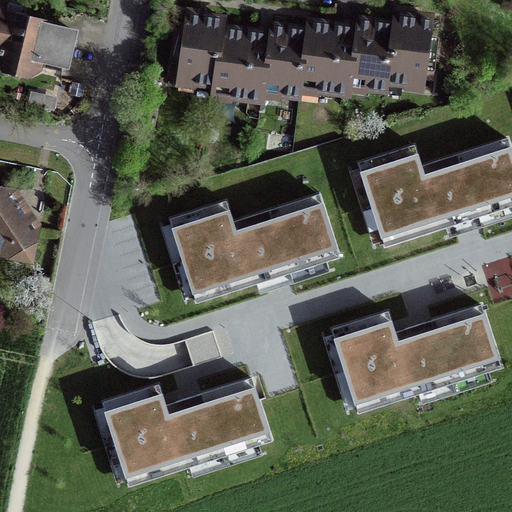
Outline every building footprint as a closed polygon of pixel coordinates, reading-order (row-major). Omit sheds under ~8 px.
[(65,67),(73,33),(0,15),(0,57),(0,58),(0,61),(4,68),(26,73),(34,69),(36,60),(65,67)] [(394,16),(393,25),(375,23),(358,20),(356,29),(332,26),(307,22),(306,31),(289,29),(271,27),(270,36),(245,32),(221,29),(222,20),(204,18),(186,15),(178,75),(193,76),(192,84),(213,86),(212,95),(213,89),(228,91),(227,97),(261,102),(263,86),(277,88),(276,95),(297,98),(299,82),(315,84),(314,91),(347,95),(350,79),(363,81),(362,88),(384,91),(385,82),(406,85),(407,78),(422,80),(430,21),(412,19),(394,16)] [(413,145),(358,162),(383,245),(469,218),(511,205),(511,151),(507,136),(456,151),(460,165),(423,176),(413,145)] [(224,200),(169,217),(195,300),(280,274),(339,256),(319,191),(268,207),(272,220),(234,231),(224,200)] [(33,230),(10,195),(0,192),(0,253),(28,259),(33,230)] [(386,312),(331,329),(357,412),(501,368),(481,303),(430,318),(434,332),(403,341),(396,343),(386,312)] [(157,385),(102,402),(127,485),(271,441),(251,376),(200,392),(204,405),(176,414),(167,417),(157,385)]
